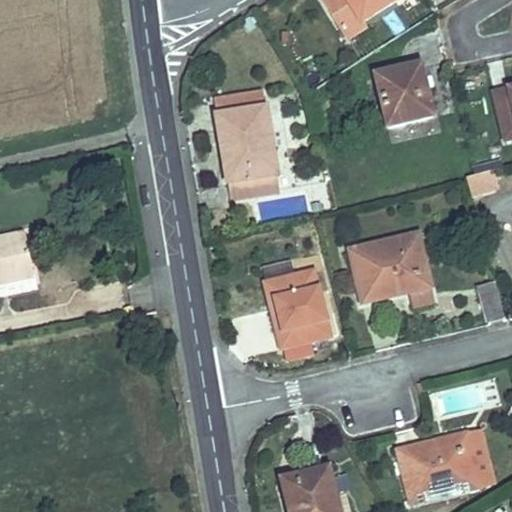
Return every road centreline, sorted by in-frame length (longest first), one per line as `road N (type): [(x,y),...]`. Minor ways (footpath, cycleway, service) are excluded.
road 1 (secondary): [(139,16),(208,410)]
road 2 (residential): [(511,340),(208,410)]
